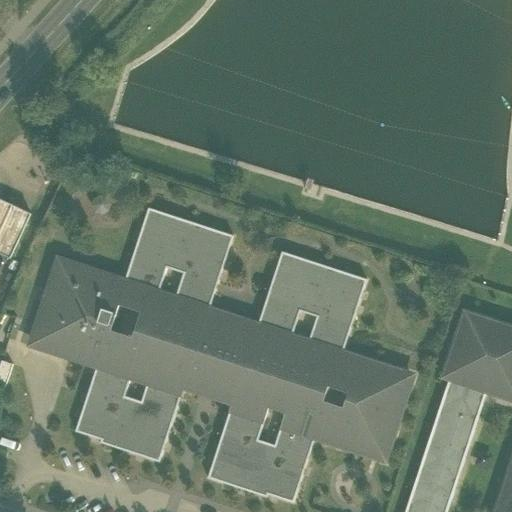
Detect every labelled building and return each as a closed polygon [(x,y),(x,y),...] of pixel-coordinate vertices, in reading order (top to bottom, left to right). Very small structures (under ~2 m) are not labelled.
[(3,201),(0,200),(0,254),(10,259),(31,214),(21,210),(3,201)] [(255,333),(207,317),(233,236),(149,209),(124,283),(59,261),(32,344),(97,366),(76,432),(101,440),(100,443),(159,463),(186,381),(234,397),(208,478),(267,498),(268,495),(294,503),(315,437),(384,460),(411,376),(342,354),(367,280),(282,252),(255,333)] [(447,511),(487,393),(511,401),(511,328),(464,313),(443,378),(449,380),(405,511),(447,511)] [(2,361),(0,366),(0,383),(6,386),(13,365),(2,361)] [(511,511),(511,461),(495,511),(511,511)]
